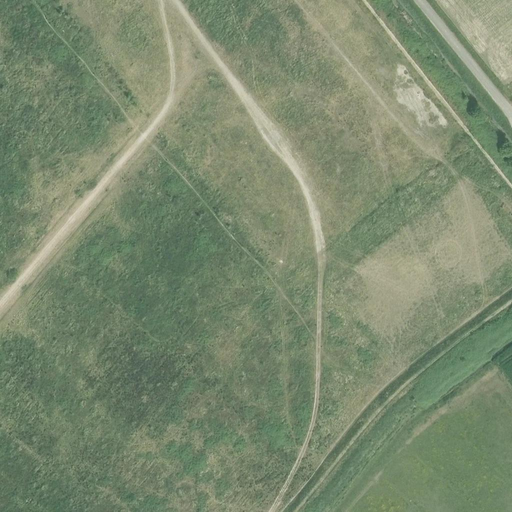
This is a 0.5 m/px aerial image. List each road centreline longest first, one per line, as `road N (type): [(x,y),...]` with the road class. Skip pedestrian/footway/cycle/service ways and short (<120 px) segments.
road 1 (track): [(0,307),(165,112),(172,74),(164,0)]
road 2 (unclassified): [(511,114),(420,0)]
